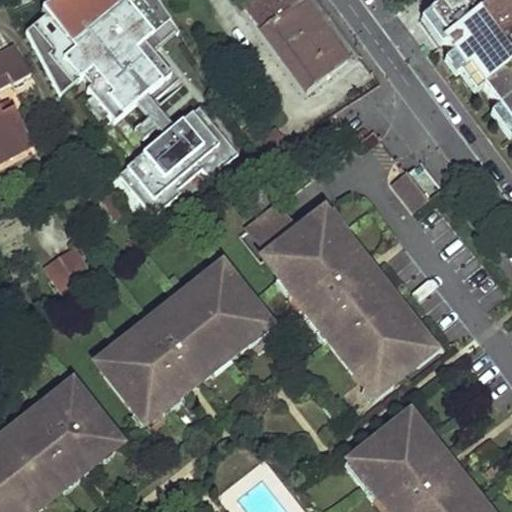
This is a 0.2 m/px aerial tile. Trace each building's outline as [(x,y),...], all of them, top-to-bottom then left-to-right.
[(152,50),(179,30),(160,0),(59,0),(44,10),(48,15),(28,31),(56,89),(77,74),(83,82),(85,80),(95,72),(104,84),(94,92),(92,94),(118,128),(140,111),(150,103),(177,84),(152,50)] [(257,0),(244,10),(275,53),(301,36),(309,47),(329,35),(304,0),(303,0),(296,5),(292,0),(257,0)] [(511,0),(449,0),(429,15),(449,41),(445,44),(466,71),(470,68),(511,122),(511,0)] [(184,39),(179,30),(152,50),(158,58),(184,39)] [(301,36),(275,53),(306,95),(348,63),(329,35),(309,47),(301,36)] [(18,46),(1,55),(13,79),(16,86),(34,77),(18,46)] [(0,55),(0,84),(0,86),(13,79),(1,55),(0,55)] [(95,72),(85,80),(94,92),(104,84),(95,72)] [(77,74),(56,89),(61,98),(83,82),(77,74)] [(0,111),(1,113),(12,108),(7,99),(0,102),(0,111)] [(150,103),(140,111),(166,145),(176,137),(150,103)] [(0,158),(31,144),(12,108),(1,113),(0,111),(0,158)] [(240,166),(203,117),(176,137),(166,145),(119,180),(151,224),(180,202),(177,198),(202,179),(210,189),(240,166)] [(261,166),(287,149),(276,132),(250,149),(261,166)] [(428,204),(406,176),(393,186),(415,214),(428,204)] [(267,258),(300,233),(289,219),(279,206),(246,231),(247,232),(267,258)] [(319,218),(314,221),(326,237),(331,233),(319,218)] [(387,391),(419,366),(412,357),(426,346),(370,273),(366,276),(364,273),(362,270),(365,268),(350,248),(345,252),(338,242),(331,233),(326,237),(314,221),(300,233),(267,258),(269,260),(272,258),(271,257),(274,255),(292,278),(286,283),(294,293),(288,298),(303,318),(318,337),(320,335),(324,332),(331,341),(327,344),(365,393),(380,382),(387,391)] [(243,235),(222,242),(230,266),(251,258),(243,235)] [(61,298),(88,281),(69,251),(42,269),(61,298)] [(221,270),(211,278),(213,282),(204,289),(202,286),(178,305),(181,308),(172,315),(169,311),(167,309),(149,323),(129,339),(134,345),(123,354),(128,360),(104,379),(138,422),(154,409),(158,413),(166,407),(169,410),(194,390),(217,371),(214,368),(223,361),(226,365),(250,346),(247,342),(256,335),(259,338),(269,330),(258,316),(255,319),(249,310),(229,286),(232,284),(221,270)] [(213,282),(211,278),(202,286),(204,289),(213,282)] [(181,308),(178,305),(169,311),(172,315),(181,308)] [(324,332),(320,335),(327,344),(331,341),(324,332)] [(247,342),(250,346),(259,338),(256,335),(247,342)] [(433,355),(426,346),(412,357),(419,366),(433,355)] [(128,360),(123,354),(99,373),(104,379),(128,360)] [(214,368),(217,371),(226,365),(223,361),(214,368)] [(373,402),(387,391),(380,382),(365,393),(373,402)] [(14,433),(0,443),(0,511),(37,511),(62,493),(59,490),(67,483),(70,487),(85,475),(101,462),(98,458),(106,452),(109,456),(119,448),(70,386),(60,393),(65,400),(57,406),(52,400),(41,408),(21,424),(22,426),(25,430),(17,437),(14,433)] [(65,400),(60,393),(52,400),(57,406),(65,400)] [(154,409),(138,422),(142,426),(158,413),(154,409)] [(25,430),(22,426),(14,433),(17,437),(25,430)] [(423,454),(428,451),(408,426),(403,430),(423,454)] [(436,461),(428,451),(423,454),(403,430),(359,466),(371,481),(366,484),(369,488),(381,503),(374,508),(377,511),(482,511),(473,500),(469,503),(462,494),(466,491),(448,469),(440,458),(436,461)] [(101,462),(109,456),(106,452),(98,458),(101,462)] [(371,481),(359,466),(354,469),(366,484),(371,481)] [(59,490),(62,493),(70,487),(67,483),(59,490)] [(469,503),(473,500),(466,491),(462,494),(469,503)]
